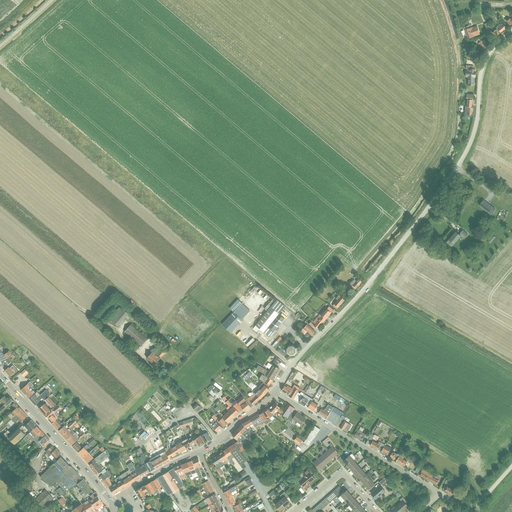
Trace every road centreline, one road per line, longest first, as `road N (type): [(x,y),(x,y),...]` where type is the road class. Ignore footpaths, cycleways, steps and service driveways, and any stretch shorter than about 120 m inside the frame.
road 1 (unclassified): [(376,274),(468,146),(484,60),(511,29)]
road 2 (residential): [(439,493),(274,392)]
road 3 (secondary): [(111,503),(0,374)]
road 4 (residential): [(274,392),(376,274)]
